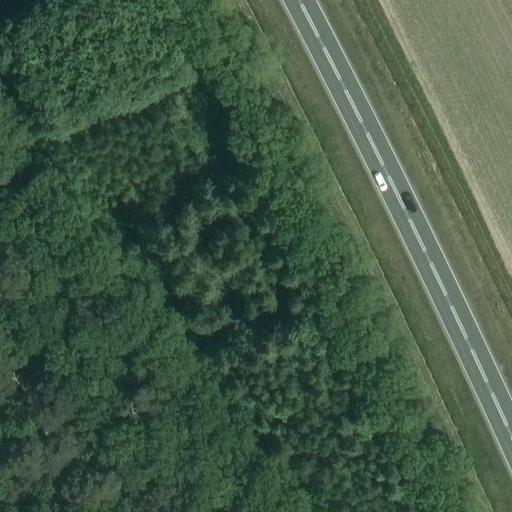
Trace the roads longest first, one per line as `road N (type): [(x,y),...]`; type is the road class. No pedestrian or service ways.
road 1 (trunk): [(511,446),(293,0)]
road 2 (track): [(371,0),(511,286)]
